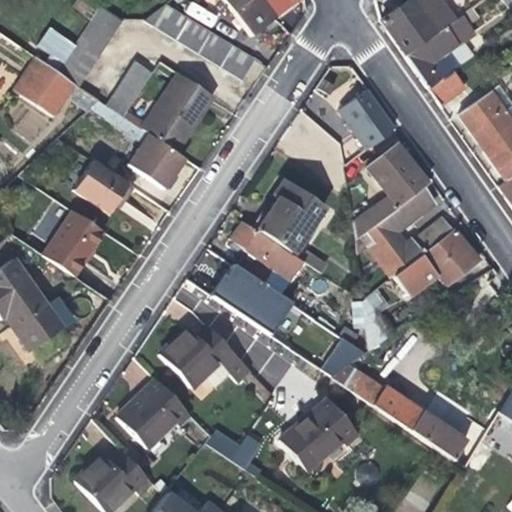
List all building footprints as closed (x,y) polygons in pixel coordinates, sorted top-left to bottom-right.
[(215,0),(246,41),(272,23),(255,0),(215,0)] [(413,0),(406,5),(379,25),(402,59),(453,21),(437,0),(413,0)] [(511,5),(511,0),(498,0),(506,10),(511,5)] [(186,12),(209,28),(216,18),(192,2),(186,12)] [(165,10),(144,27),(241,89),(243,85),(254,67),(165,10)] [(469,10),(453,21),(402,59),(414,76),(426,92),(451,73),(472,58),(462,43),(474,35),(466,25),(475,19),(469,10)] [(106,13),(62,81),(71,88),(78,93),(122,25),(106,13)] [(33,61),(57,78),(73,53),(43,32),(26,57),(33,61)] [(11,93),(35,108),(57,78),(33,61),(25,73),(11,93)] [(104,111),(124,124),(128,116),(152,79),(135,67),(104,111)] [(464,92),(451,73),(426,92),(439,111),(464,92)] [(62,101),(71,88),(62,81),(57,78),(35,108),(50,119),(62,101)] [(147,129),(142,136),(146,139),(155,145),(175,159),(195,130),(213,103),(180,80),(147,129)] [(78,93),(71,88),(62,101),(86,117),(97,106),(78,93)] [(511,115),(494,90),(488,95),(511,129),(511,115)] [(375,106),(366,95),(339,115),(373,160),(395,133),(375,106)] [(478,150),(503,184),(511,177),(511,129),(488,95),(456,119),(478,150)] [(128,116),(124,124),(142,136),(147,129),(128,116)] [(182,164),(175,159),(155,145),(146,139),(125,169),(161,194),(170,181),(182,164)] [(349,226),(351,244),(378,225),(425,189),(417,179),(406,164),(395,149),(364,172),(388,203),(376,212),(373,207),(349,226)] [(105,220),(111,212),(116,204),(122,208),(131,195),(91,168),(71,197),(105,220)] [(511,177),(503,184),(494,190),(505,206),(508,210),(511,216),(511,177)] [(263,238),(306,267),(313,256),(319,247),(314,244),(333,216),(291,189),(280,205),(284,207),(278,217),(263,238)] [(379,226),(378,225),(351,244),(354,260),(368,250),(386,283),(387,282),(389,281),(415,261),(450,234),(441,222),(404,249),(396,242),(392,238),(430,210),(420,196),(379,226)] [(116,216),(122,208),(116,204),(111,212),(116,216)] [(41,261),(47,265),(72,281),(88,258),(101,238),(70,217),(41,261)] [(247,261),(238,274),(279,303),(300,272),(279,258),(280,257),(239,229),(231,240),(226,248),(247,261)] [(452,232),(450,234),(415,261),(389,281),(387,282),(402,301),(429,280),(438,292),(476,265),(465,250),(452,232)] [(313,256),(306,267),(327,280),(334,269),(313,256)] [(0,320),(3,319),(9,328),(1,334),(10,347),(27,369),(76,334),(54,303),(44,310),(12,263),(0,271),(0,320)] [(279,303),(238,274),(228,268),(221,277),(209,296),(272,336),(288,308),(279,303)] [(363,300),(359,303),(359,306),(366,355),(390,338),(363,300)] [(251,375),(210,333),(198,345),(188,333),(174,346),(160,359),(191,391),(204,379),(213,390),(228,377),(238,388),(251,375)] [(327,382),(406,435),(421,414),(392,394),(384,388),(382,392),(346,368),(327,382)] [(191,422),(155,386),(131,409),(116,424),(146,454),(174,429),(179,434),(191,422)] [(511,390),(499,412),(511,419),(511,390)] [(306,422),(281,444),(309,479),(345,448),(348,452),(362,440),(329,402),(306,422)] [(448,464),(463,442),(436,424),(421,414),(406,435),(448,464)] [(463,442),(474,451),(491,425),(480,417),(463,442)] [(238,444),(215,428),(206,444),(229,460),(238,444)] [(238,444),(229,460),(255,477),(261,468),(252,462),(261,443),(244,433),(238,444)] [(461,473),(474,451),(463,442),(448,464),(461,473)] [(150,489),(121,458),(108,470),(99,461),(88,470),(72,484),(97,511),(110,511),(130,494),(137,501),(150,489)] [(184,511),(165,497),(162,501),(152,511),(212,511),(206,506),(200,511),(184,511)]
